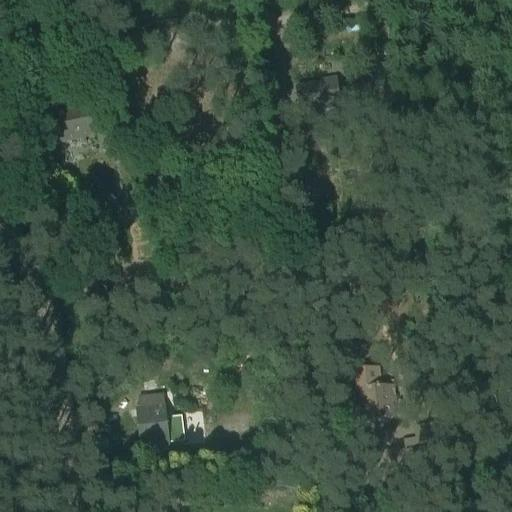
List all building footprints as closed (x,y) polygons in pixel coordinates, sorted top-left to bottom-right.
[(336,87),(297,94),(301,119),(340,113),(336,87)] [(90,115),(46,124),(52,150),(72,145),(74,152),(85,149),(84,145),(95,143),(90,115)] [(149,262),(129,264),(133,296),(153,293),(149,262)] [(268,355),(248,358),(251,375),(271,372),(268,355)] [(361,412),(347,413),(349,429),(395,424),(392,409),(397,408),(395,391),(382,391),(379,373),(354,375),(356,397),(360,397),(361,412)] [(164,400),(139,403),(145,455),(171,452),(170,448),(179,447),(175,411),(165,412),(164,400)] [(414,443),(405,445),(409,477),(444,473),(437,428),(413,431),(414,443)]
